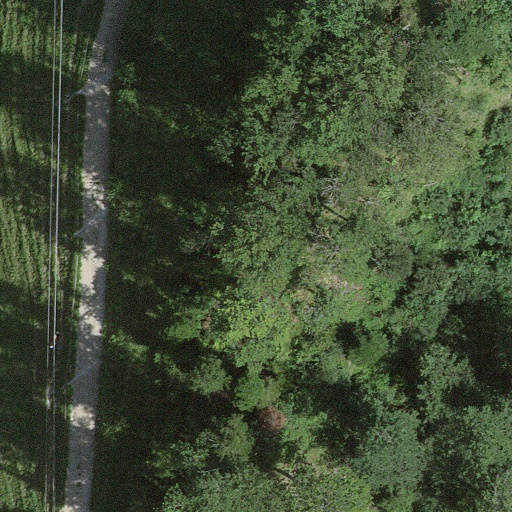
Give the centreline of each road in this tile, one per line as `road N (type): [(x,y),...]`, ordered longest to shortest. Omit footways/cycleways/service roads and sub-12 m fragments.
road 1 (track): [(281,0),(237,72),(173,335),(142,511)]
road 2 (track): [(124,0),(103,73),(80,511)]
